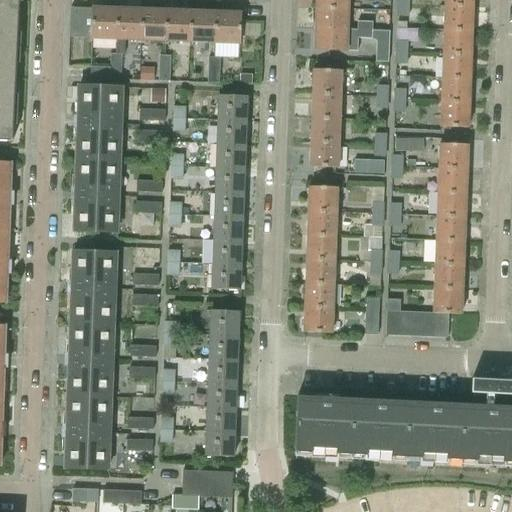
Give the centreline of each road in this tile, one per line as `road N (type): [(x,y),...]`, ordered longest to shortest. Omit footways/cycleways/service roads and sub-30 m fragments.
road 1 (residential): [(52,0),(28,511)]
road 2 (residential): [(495,369),(506,0)]
road 3 (residential): [(270,357),(281,0)]
road 4 (residential): [(270,357),(495,369)]
road 5 (residential): [(281,511),(269,456),(270,357)]
